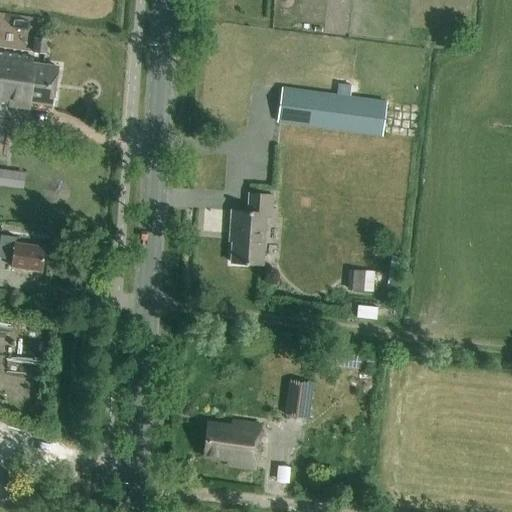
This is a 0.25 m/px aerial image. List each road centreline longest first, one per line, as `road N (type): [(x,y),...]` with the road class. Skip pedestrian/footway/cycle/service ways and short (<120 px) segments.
road 1 (secondary): [(131,511),(163,0)]
road 2 (track): [(144,302),(511,348)]
